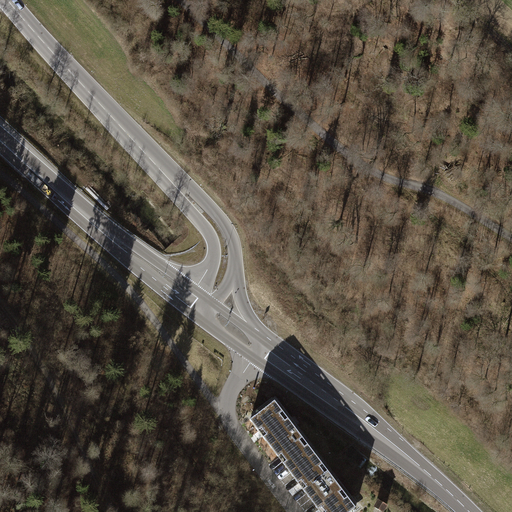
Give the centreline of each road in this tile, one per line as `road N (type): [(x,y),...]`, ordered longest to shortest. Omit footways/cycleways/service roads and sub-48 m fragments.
road 1 (track): [(511,238),(442,195),(350,157),(181,0)]
road 2 (secondary): [(468,511),(261,349)]
road 3 (secondary): [(7,0),(185,192)]
road 4 (secondary): [(188,297),(0,139)]
road 5 (track): [(115,511),(40,363),(0,305)]
road 6 (residential): [(261,349),(232,388),(229,418),(296,511)]
road 7 (secondary): [(185,192),(213,243),(213,258),(188,297)]
